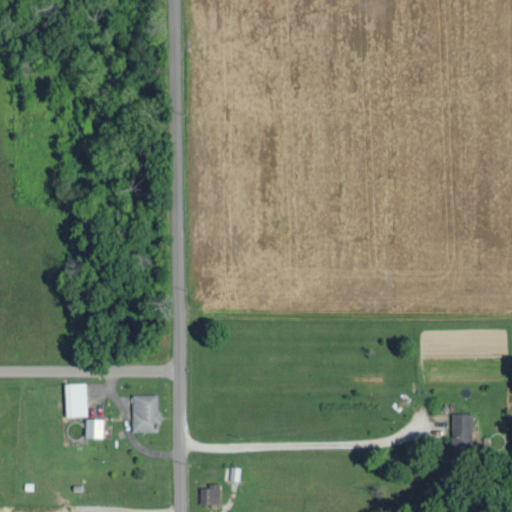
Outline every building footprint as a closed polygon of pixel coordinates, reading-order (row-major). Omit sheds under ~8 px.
[(66,414),(87,413),(86,380),(65,381),(66,414)] [(133,429),(156,429),(156,421),(159,421),(158,392),(132,392),(133,429)] [(472,411),(451,410),(451,449),(472,450),(472,411)] [(103,416),(86,416),(85,435),(103,435),(103,416)] [(239,478),(239,466),(231,466),(231,478),(239,478)] [(200,483),(201,502),(220,501),(219,483),(200,483)]
